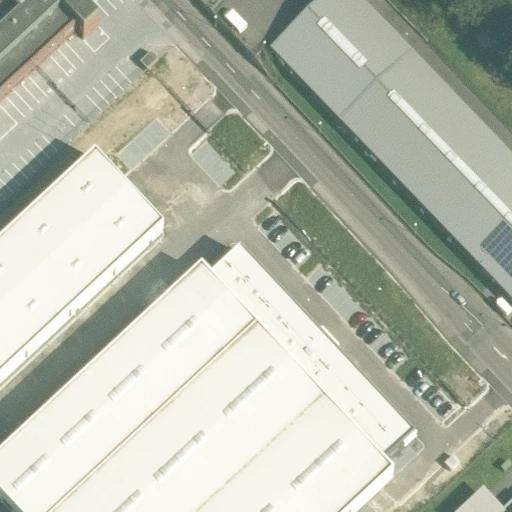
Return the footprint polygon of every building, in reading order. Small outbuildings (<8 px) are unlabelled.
[(72,0),(8,0),(0,8),(0,104),(75,34),(82,42),(98,27),(72,0)] [(339,126),(411,58),(356,0),(328,0),(271,54),(339,126)] [(149,56),(138,66),(145,74),(156,63),(149,56)] [(511,308),(511,162),(411,58),(339,126),(511,308)] [(0,384),(161,231),(92,159),(0,246),(0,384)] [(195,270),(0,453),(0,504),(7,511),(358,511),(392,481),(383,471),(413,443),(238,257),(208,284),(195,270)] [(511,511),(511,505),(505,511),(504,511),(484,491),(462,511),(511,511)]
